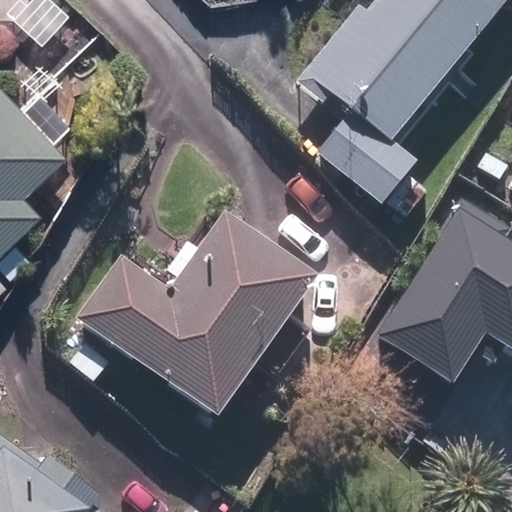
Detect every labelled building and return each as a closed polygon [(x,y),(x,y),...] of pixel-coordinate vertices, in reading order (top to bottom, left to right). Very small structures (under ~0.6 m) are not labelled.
[(394,149),(511,4),(511,0),(381,0),(368,17),(359,10),(296,87),(324,110),(330,102),(350,119),(317,159),(381,211),(385,207),(408,178),(417,168),(394,149)] [(0,254),(40,216),(23,198),(67,156),(55,143),(71,128),(40,96),(24,111),(0,86),(0,254)] [(511,160),(484,143),(460,180),(498,204),(504,193),(511,197),(511,160)] [(406,225),(430,196),(408,178),(385,207),(406,225)] [(507,357),(511,360),(511,255),(501,248),(509,235),(461,203),(345,382),(429,436),(464,382),(475,365),(494,377),(507,357)] [(220,429),(321,285),(227,220),(173,298),(121,262),(75,328),(148,379),(220,429)] [(44,472),(0,439),(0,511),(98,511),(102,508),(47,468),(44,472)]
